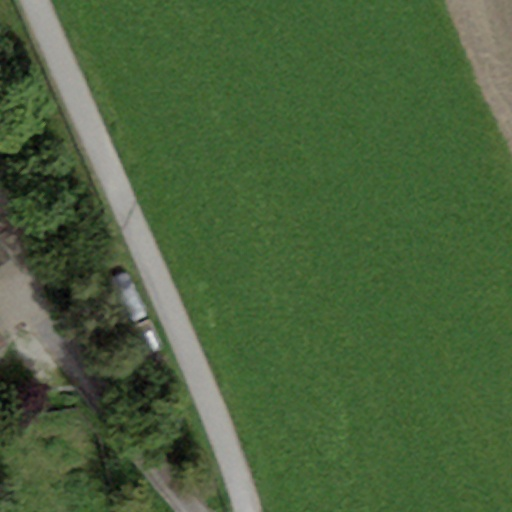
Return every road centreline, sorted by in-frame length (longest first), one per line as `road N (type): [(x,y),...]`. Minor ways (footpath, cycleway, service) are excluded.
road 1 (track): [(246,511),(176,324),(35,0)]
road 2 (track): [(0,205),(74,371),(194,511)]
